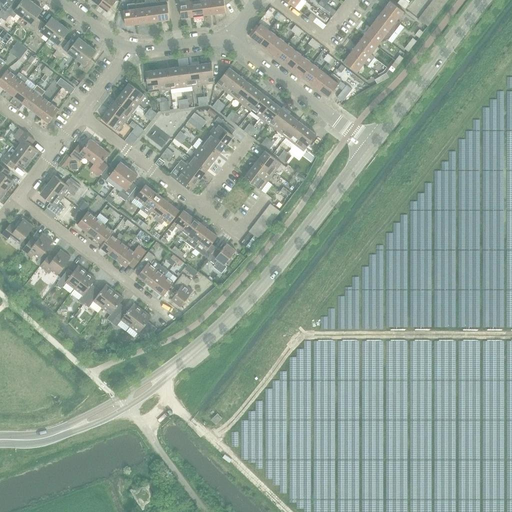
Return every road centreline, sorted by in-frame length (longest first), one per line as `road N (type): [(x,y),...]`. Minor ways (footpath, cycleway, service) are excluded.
road 1 (secondary): [(167,372),(280,259),(368,147)]
road 2 (secondary): [(368,147),(482,0)]
road 3 (residential): [(163,310),(17,198)]
road 4 (residential): [(368,147),(231,38)]
road 5 (unclassified): [(116,398),(0,295)]
road 6 (residential): [(199,203),(80,113)]
road 7 (unclassified): [(204,511),(125,407)]
